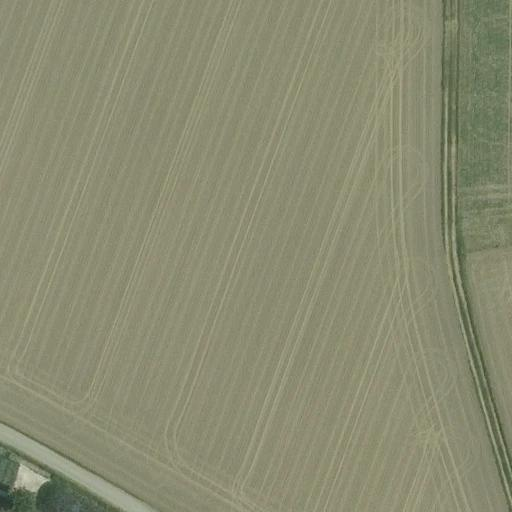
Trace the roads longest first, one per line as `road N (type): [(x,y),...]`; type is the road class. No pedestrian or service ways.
road 1 (track): [(511,486),(455,272),(452,0)]
road 2 (unclassified): [(138,511),(0,439)]
